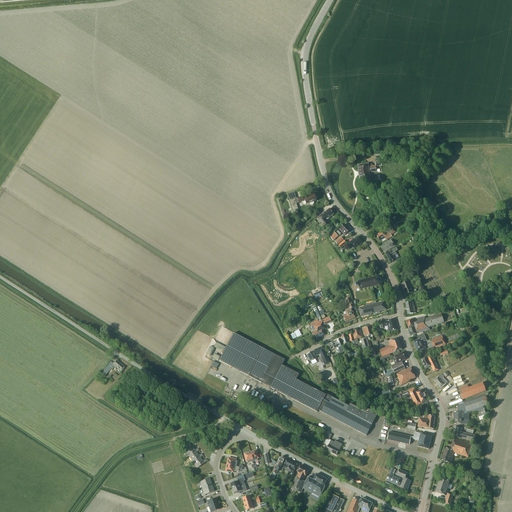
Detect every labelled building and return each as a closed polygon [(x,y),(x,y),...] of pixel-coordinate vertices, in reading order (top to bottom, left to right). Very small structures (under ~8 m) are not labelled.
[(369,173),(377,172),(376,167),(376,166),(369,166),(368,164),(358,165),(360,181),(370,180),(370,175),(369,173)] [(293,211),(298,209),(296,204),(305,201),(306,204),(309,203),(310,205),(313,205),(314,203),(314,202),(317,201),(314,193),(309,195),(309,194),(304,196),(296,199),(294,192),(288,195),(293,211)] [(328,218),(334,214),(330,209),(321,215),(318,218),(324,227),(328,223),(326,220),(328,219),(328,218)] [(390,225),(394,223),(390,215),(385,217),(390,225)] [(345,236),(351,230),(345,224),(337,232),(340,236),(342,233),(345,236)] [(382,242),(386,240),(392,237),(391,235),(396,232),(392,226),(388,229),(378,234),(379,236),(377,237),(380,241),(381,241),(382,242)] [(329,237),(333,241),(338,236),(334,232),(329,237)] [(358,246),(363,243),(358,237),(353,240),(349,243),(355,250),(359,247),(358,246)] [(385,252),(395,247),(391,240),(386,243),(386,244),(381,247),(384,251),(385,252)] [(391,263),(397,259),(394,253),(393,253),(395,252),(398,250),(396,248),(392,251),(386,255),(391,263)] [(380,286),(382,283),(381,279),(378,277),(358,282),(358,285),(355,285),(356,288),(359,288),(360,291),(380,286)] [(401,285),(403,290),(411,287),(410,283),(413,282),(412,280),(409,282),(409,281),(401,285)] [(411,287),(403,290),(405,296),(413,292),(416,291),(416,289),(413,290),(411,287)] [(344,297),(346,300),(345,300),(349,309),(354,307),(350,298),(349,295),(344,297)] [(359,307),(360,309),(362,317),(368,315),(368,316),(371,315),(371,314),(377,312),(377,313),(379,313),(379,312),(386,310),(384,302),(376,304),(376,302),(366,305),(367,307),(364,308),(364,306),(359,307)] [(415,313),(415,310),(414,307),(413,302),(411,302),(405,303),(408,314),(413,313),(415,313)] [(355,318),(351,309),(345,312),(346,314),(343,316),(346,322),(355,318)] [(406,322),(411,336),(416,334),(430,330),(429,327),(444,322),(446,321),(443,314),(441,315),(441,314),(426,319),(425,316),(417,319),(418,322),(413,323),(412,319),(407,321),(406,322)] [(389,332),(397,330),(394,319),(387,321),(383,322),(384,327),(388,326),(389,332)] [(316,340),(325,335),(323,330),(325,328),(321,320),(318,322),(317,320),(309,324),(312,330),(315,329),(316,331),(315,332),(315,331),(312,332),(316,340)] [(370,357),(376,355),(374,349),(371,349),(369,340),(373,339),(372,335),(369,326),(362,328),(365,337),(367,346),(370,357)] [(359,331),(358,329),(353,330),(354,332),(352,333),(355,343),(358,343),(357,339),(362,337),(361,331),(359,331)] [(300,330),(291,334),(294,339),(302,335),(300,330)] [(219,361),(315,411),(317,412),(318,410),(366,436),(378,414),(365,407),(364,411),(347,402),(346,404),(327,394),(326,395),(296,380),(299,374),(282,365),(285,360),(234,333),(219,361)] [(343,346),(349,344),(345,333),(339,335),(341,339),(343,346)] [(427,341),(424,335),(424,334),(417,337),(418,340),(413,342),(417,352),(426,349),(423,342),(427,341)] [(434,350),(446,346),(442,335),(431,340),(434,350)] [(390,347),(383,349),(382,346),(378,347),(379,350),(383,359),(390,356),(390,354),(402,350),(398,338),(388,342),(390,347)] [(342,346),(338,339),(334,341),(334,342),(329,344),(331,351),(338,348),(340,352),(343,351),(341,346),(342,346)] [(214,347),(223,352),(225,348),(216,343),(214,347)] [(210,346),(206,354),(211,357),(214,348),(210,346)] [(317,356),(320,354),(321,356),(320,356),(324,365),(330,363),(324,352),(322,347),(314,351),(317,356)] [(306,355),(310,362),(317,358),(313,351),(306,355)] [(391,366),(393,371),(394,373),(405,369),(402,361),(406,359),(403,352),(394,356),(392,357),(395,364),(391,366)] [(438,370),(436,365),(434,360),(431,355),(421,360),(425,369),(431,366),(434,372),(438,370)] [(108,366),(111,369),(112,368),(113,369),(114,368),(115,369),(117,368),(121,371),(124,367),(116,361),(114,363),(113,364),(111,362),(107,365),(108,366)] [(111,369),(108,366),(102,372),(105,375),(111,369)] [(409,381),(416,378),(411,368),(396,374),(401,385),(409,382),(409,381)] [(441,389),(447,383),(443,378),(444,377),(442,374),(434,381),(441,389)] [(486,391),(483,383),(469,388),(467,385),(458,388),(462,400),(486,391)] [(410,395),(413,400),(415,406),(410,408),(411,412),(419,409),(417,406),(427,401),(422,390),(416,393),(415,389),(409,392),(408,391),(402,394),(403,398),(410,395)] [(457,406),(459,413),(454,413),(454,425),(462,425),(469,425),(469,414),(474,413),(476,418),(486,415),(483,407),(488,405),(485,397),(486,397),(486,396),(488,395),(487,394),(484,395),(463,402),(464,404),(457,406)] [(429,416),(424,415),(417,414),(417,418),(419,418),(418,427),(433,429),(435,416),(429,415),(429,416)] [(452,435),(457,437),(457,438),(474,442),(475,436),(461,432),(461,428),(454,426),(452,435)] [(389,432),(388,436),(387,440),(409,445),(411,439),(419,441),(418,446),(429,449),(432,436),(421,433),(421,434),(415,432),(413,437),(389,432)] [(334,442),(331,441),(329,440),(332,435),(329,434),(326,439),(325,439),(323,443),(328,446),(326,450),(336,456),(342,444),(335,441),(334,442)] [(468,458),(471,450),(473,445),(454,439),(450,450),(446,448),(442,461),(451,464),(454,453),(468,458)] [(195,450),(193,447),(185,452),(189,457),(199,451),(197,448),(195,450)] [(257,450),(250,452),(253,462),(258,460),(257,458),(259,458),(257,450)] [(189,457),(193,463),(201,458),(203,456),(201,454),(199,456),(198,454),(200,453),(199,451),(189,457)] [(248,463),(253,462),(250,452),(244,454),(246,462),(247,461),(248,463)] [(280,469),(285,459),(281,457),(281,458),(280,457),(277,463),(276,462),(275,465),(276,466),(272,472),(270,476),(274,479),(277,474),(279,469),(280,469)] [(207,461),(205,459),(203,461),(201,458),(193,463),(197,468),(207,461)] [(228,458),(227,464),(236,466),(238,461),(236,461),(236,460),(228,458)] [(295,469),(298,464),(287,459),(282,468),(294,474),(296,470),(295,469)] [(301,493),(303,488),(306,482),(303,481),(306,476),(309,470),(300,466),(297,472),(298,472),(296,477),(291,489),(301,493)] [(397,486),(400,479),(392,475),(395,470),(391,468),(388,474),(389,474),(386,481),(385,484),(389,485),(389,486),(392,487),(393,484),(397,486)] [(408,473),(398,469),(396,475),(403,478),(399,488),(401,488),(401,489),(407,491),(411,481),(406,479),(408,473)] [(306,482),(303,488),(304,488),(302,493),(318,502),(325,486),(324,486),(327,480),(316,474),(313,480),(308,477),(306,482)] [(232,489),(240,486),(245,484),(243,478),(238,480),(238,481),(230,484),(232,489)] [(449,484),(450,482),(440,478),(435,493),(444,495),(445,496),(446,493),(447,490),(447,489),(451,490),(452,486),(449,485),(449,484)] [(201,484),(202,489),(212,485),(209,479),(200,482),(200,481),(197,482),(198,485),(201,484)] [(245,484),(240,486),(232,489),(234,494),(242,491),(242,492),(247,490),(247,489),(249,489),(248,486),(246,487),(245,484)] [(214,492),(212,485),(202,489),(204,493),(201,494),(202,497),(205,496),(205,495),(214,492)] [(266,497),(272,495),(269,488),(264,490),(266,497)] [(451,505),(453,498),(454,499),(455,496),(447,493),(444,504),(451,505)] [(338,511),(344,501),(330,494),(324,508),(325,509),(323,511),(338,511)] [(242,498),(244,504),(252,502),(250,496),(242,498)] [(207,502),(209,507),(218,504),(216,498),(207,502)] [(370,509),(372,504),(362,498),(361,501),(353,498),(347,511),(357,511),(358,511),(360,508),(362,509),(361,511),(363,511),(369,511),(370,510),(370,509)] [(252,502),(244,504),(246,511),(253,508),(252,502)]
